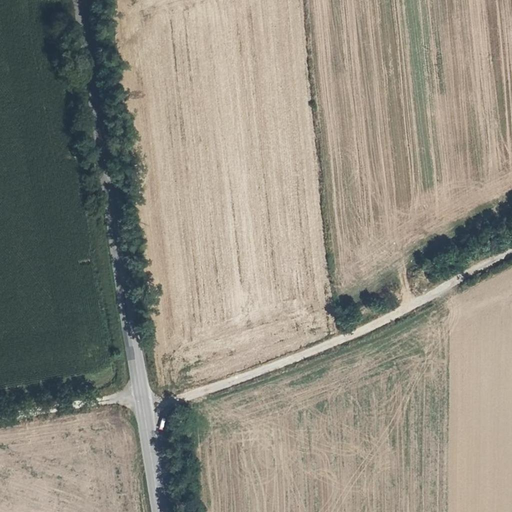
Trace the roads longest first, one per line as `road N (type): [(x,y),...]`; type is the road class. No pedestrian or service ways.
road 1 (secondary): [(80,0),(159,511)]
road 2 (track): [(0,420),(143,398)]
